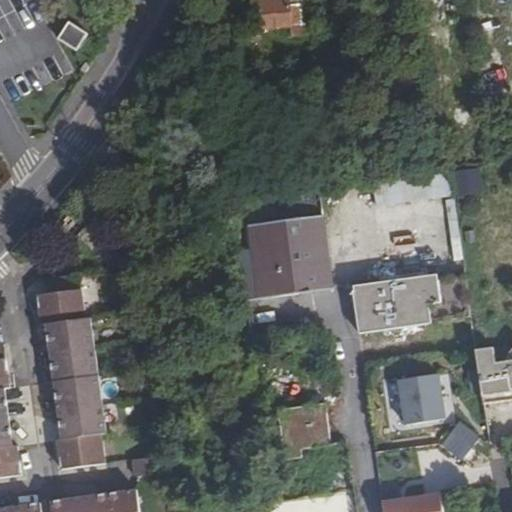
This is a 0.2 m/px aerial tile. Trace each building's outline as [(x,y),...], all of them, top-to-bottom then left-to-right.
[(258,0),(261,25),(298,21),(296,0),(278,0),(277,0),(276,0),(258,0)] [(307,0),(296,0),(298,21),(309,20),(307,0)] [(92,29),(74,18),(63,36),(82,48),(93,30),(92,29)] [(263,60),(239,63),(240,74),(264,71),(263,60)] [(409,200),(450,194),(446,167),(405,173),(409,200)] [(462,195),(487,194),(486,171),(461,172),(462,195)] [(357,208),(409,200),(405,173),(353,181),(357,208)] [(463,259),(461,201),(454,201),(456,260),(463,259)] [(277,204),(252,208),(254,219),(278,215),(277,204)] [(327,214),(258,221),(265,295),(335,287),(327,214)] [(350,282),(358,333),(469,315),(461,262),(434,266),(433,258),(375,268),(377,276),(350,282)] [(54,323),(61,322),(93,318),(87,273),(53,278),(55,293),(45,294),(48,324),(54,323)] [(211,302),(181,307),(182,317),(213,313),(211,302)] [(61,322),(65,353),(101,348),(97,318),(93,318),(61,322)] [(54,323),(69,437),(76,436),(73,408),(69,378),(65,353),(61,322),(54,323)] [(11,343),(0,343),(0,388),(3,388),(12,386),(18,386),(11,343)] [(477,373),(483,401),(511,396),(511,345),(501,359),(494,360),(492,345),(474,348),(477,373)] [(101,348),(65,353),(69,378),(105,373),(101,348)] [(397,382),(405,433),(460,425),(455,372),(397,382)] [(69,378),(73,408),(110,403),(105,373),(69,378)] [(20,445),(12,386),(3,388),(7,417),(11,446),(20,445)] [(110,403),(73,408),(76,436),(109,432),(114,431),(110,403)] [(328,457),(333,491),(358,488),(353,452),(339,454),(334,413),(287,419),(293,470),(311,469),(310,459),(328,457)] [(0,447),(11,446),(7,417),(0,418),(0,447)] [(466,422),(446,446),(464,462),(484,437),(466,422)] [(112,460),(109,432),(76,436),(69,437),(65,438),(68,466),(112,460)] [(11,446),(0,447),(0,452),(3,475),(27,472),(24,444),(20,445),(11,446)] [(143,474),(172,469),(170,452),(141,456),(143,474)] [(58,499),(59,506),(88,502),(115,498),(145,494),(143,487),(58,499)] [(456,511),(454,493),(385,503),(386,511),(456,511)] [(146,511),(145,494),(115,498),(117,511),(146,511)] [(88,502),(89,511),(117,511),(115,498),(88,502)] [(48,500),(8,506),(9,511),(15,511),(20,511),(48,507),(48,500)] [(59,511),(89,511),(88,502),(59,506),(59,511)]
